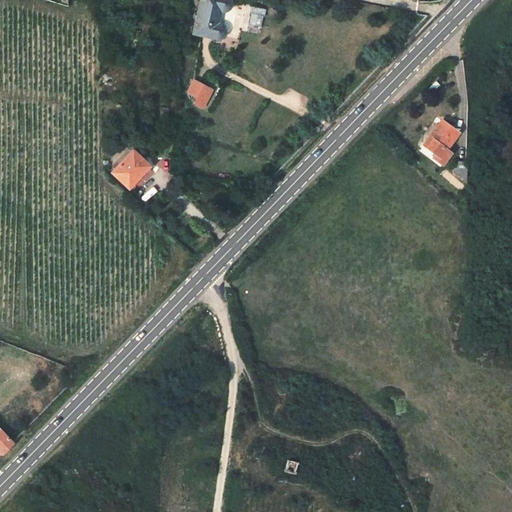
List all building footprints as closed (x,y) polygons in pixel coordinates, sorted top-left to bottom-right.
[(197,0),(194,14),(219,22),(222,20),(224,17),(224,13),(223,10),(218,6),(219,0),(197,0)] [(251,6),(249,24),(263,26),(265,8),(251,6)] [(216,74),(197,64),(191,76),(200,81),(195,90),(206,96),(216,74)] [(433,124),(444,134),(441,138),(449,145),(459,135),(454,130),(468,116),(457,104),(442,119),(439,116),(433,124)] [(156,156),(139,139),(117,161),(135,178),(156,156)] [(472,169),(474,147),(467,145),(460,153),(472,169)] [(0,423),(15,439),(25,430),(0,404),(0,423)] [(300,457),(302,447),(291,443),(288,453),(300,457)] [(288,460),(285,471),(298,474),(301,463),(288,460)]
